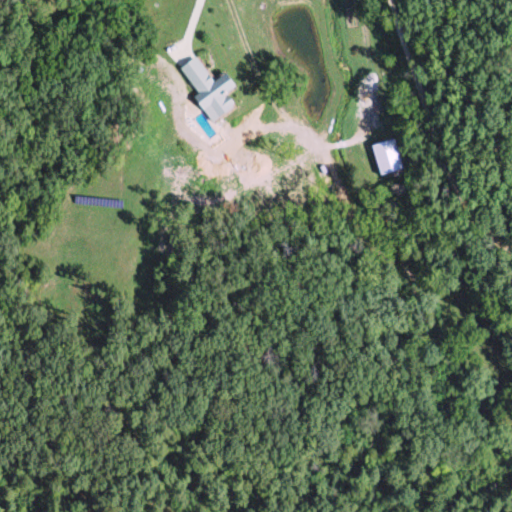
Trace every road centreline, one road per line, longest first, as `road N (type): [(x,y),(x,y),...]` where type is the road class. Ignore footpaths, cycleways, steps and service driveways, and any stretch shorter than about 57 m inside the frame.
road 1 (residential): [(510,511),(371,266),(264,121),(237,36),(203,0)]
road 2 (residential): [(378,0),(397,148),(418,185),(511,258)]
